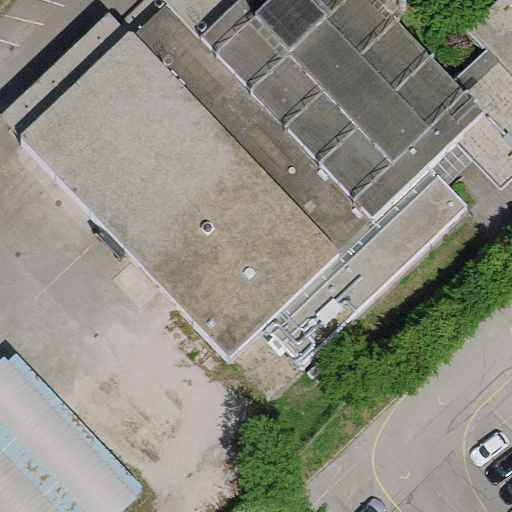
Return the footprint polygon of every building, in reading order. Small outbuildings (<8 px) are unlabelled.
[(378,229),(435,175),(463,148),(503,191),(511,182),(511,76),(491,54),(451,92),(364,0),(162,0),(172,11),(378,229)] [(491,54),(511,76),(511,0),(510,2),(474,36),(491,54)] [(273,328),(342,263),(137,45),(27,148),(176,305),(233,366),(273,328)] [(468,210),(435,175),(378,229),(342,263),(273,328),(306,363),(468,210)] [(20,365),(0,384),(0,456),(54,511),(130,511),(148,495),(65,411),(20,365)] [(54,511),(0,456),(0,511),(54,511)]
